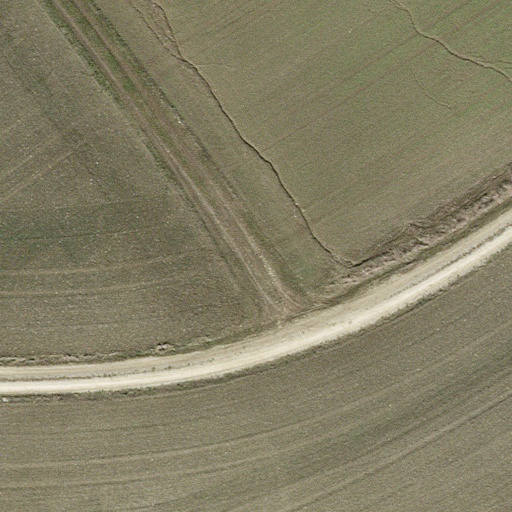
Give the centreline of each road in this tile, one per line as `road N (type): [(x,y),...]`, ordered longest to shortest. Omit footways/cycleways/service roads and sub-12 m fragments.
road 1 (track): [(0,375),(202,365),(304,341),(511,249)]
road 2 (track): [(54,0),(304,341)]
